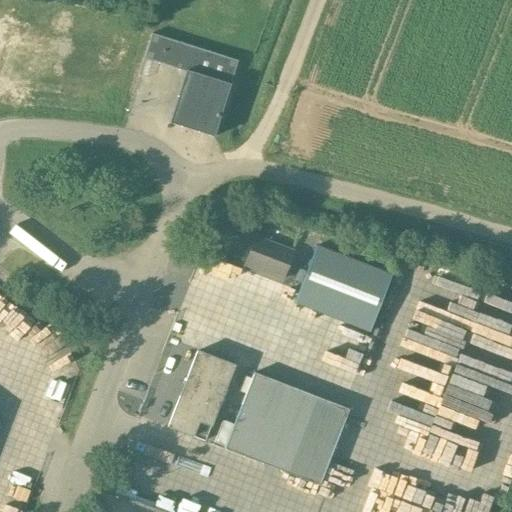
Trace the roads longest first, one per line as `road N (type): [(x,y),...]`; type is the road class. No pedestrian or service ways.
road 1 (unclassified): [(511,233),(272,171),(178,179)]
road 2 (unclassified): [(60,511),(146,290)]
road 3 (unclassified): [(178,179),(157,150),(141,144),(0,129)]
road 4 (track): [(243,168),(317,0)]
road 5 (unclassified): [(146,290),(16,229),(0,211)]
